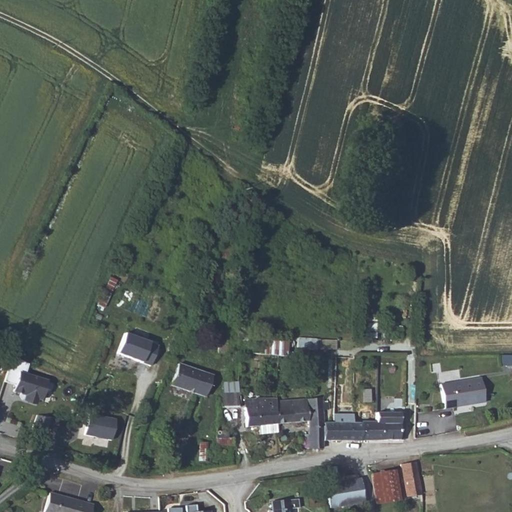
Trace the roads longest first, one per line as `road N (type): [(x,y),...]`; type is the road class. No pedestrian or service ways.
road 1 (track): [(0,19),(83,60),(267,203),(335,240),(410,256)]
road 2 (unclassified): [(230,476),(508,433)]
road 3 (unclassified): [(51,461),(160,485),(230,476)]
